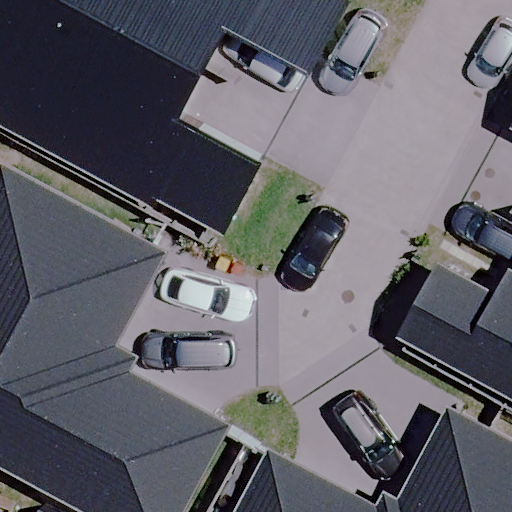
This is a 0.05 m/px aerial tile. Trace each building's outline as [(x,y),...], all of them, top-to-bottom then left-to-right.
[(234,59),(125,0),(0,0),(0,97),(171,190),(174,184),(246,223),(285,152),(206,109),(234,59)] [(337,54),(366,0),(125,0),(234,59),(259,12),(337,54)] [(126,323),(176,232),(16,145),(0,174),(0,434),(143,511),(180,511),(241,403),(142,349),(149,336),(126,323)] [(453,244),(414,316),(511,369),(511,273),(511,276),(453,244)] [(410,499),(284,430),(238,511),(511,511),(511,413),(470,391),(410,499)]
